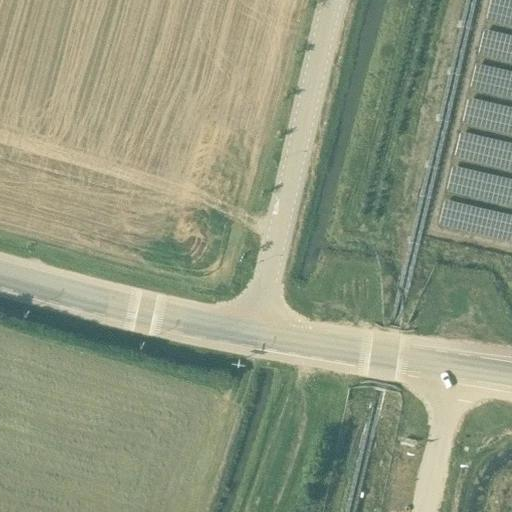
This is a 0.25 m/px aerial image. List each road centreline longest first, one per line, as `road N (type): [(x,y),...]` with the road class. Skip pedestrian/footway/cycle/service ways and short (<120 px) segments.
road 1 (unclassified): [(256,335),(333,0)]
road 2 (tertiary): [(256,335),(148,314),(0,270)]
road 3 (tertiary): [(511,380),(256,335)]
